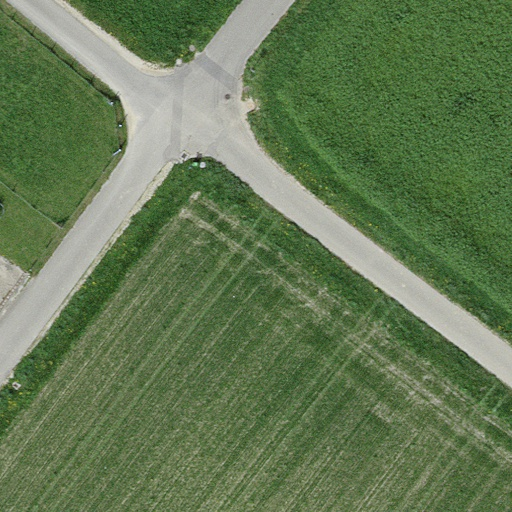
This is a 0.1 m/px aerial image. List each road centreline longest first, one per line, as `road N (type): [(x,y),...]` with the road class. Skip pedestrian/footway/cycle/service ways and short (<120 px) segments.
road 1 (residential): [(511,371),(178,108)]
road 2 (unclassified): [(0,351),(178,108)]
road 3 (residential): [(178,108),(42,0)]
road 4 (unclassified): [(178,108),(265,0)]
